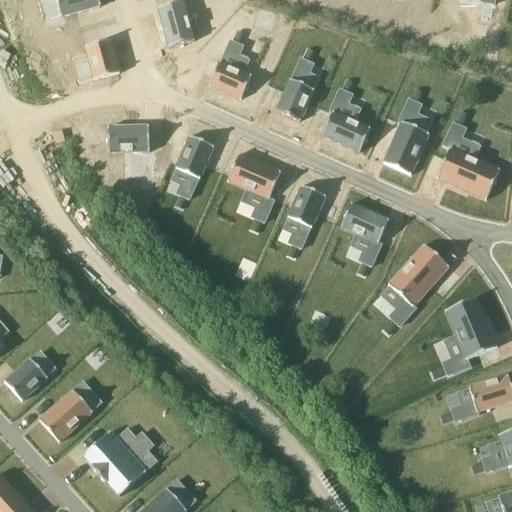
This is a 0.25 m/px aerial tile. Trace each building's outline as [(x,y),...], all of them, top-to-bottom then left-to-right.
[(71,24),(98,17),(94,0),(70,0),(66,1),(71,24)] [(169,50),(194,43),(183,4),(158,10),(169,50)] [(110,42),(85,49),(94,82),(119,75),(110,42)] [(223,61),(214,80),(240,91),(250,72),(223,61)] [(279,91),(272,107),(298,118),(305,102),(279,91)] [(338,108),(328,130),(353,141),(362,118),(338,108)] [(143,151),(142,126),(101,128),(101,153),(143,151)] [(390,134),(384,153),(407,163),(415,144),(390,134)] [(219,151),(196,140),(177,179),(199,190),(219,151)] [(451,153),(444,178),(485,191),(492,166),(451,153)] [(281,180),(250,165),(238,194),(266,211),(281,180)] [(329,199),(305,188),(297,209),(320,220),(329,199)] [(385,225),(354,211),(341,238),(374,254),(385,225)] [(440,266),(420,251),(396,280),(416,297),(440,266)] [(496,350),(475,300),(445,312),(465,362),(496,350)] [(511,402),(511,392),(500,354),(440,372),(455,420),(511,402)] [(30,361),(4,384),(22,403),(47,380),(30,361)] [(41,420),(61,442),(93,411),(74,390),(41,420)] [(511,465),(511,429),(495,434),(503,467),(511,465)] [(83,456),(120,495),(147,469),(110,430),(83,456)] [(143,511),(187,511),(189,510),(169,488),(143,511)] [(0,510),(11,501),(0,489),(0,510)] [(511,511),(511,491),(495,496),(499,511),(511,511)]
